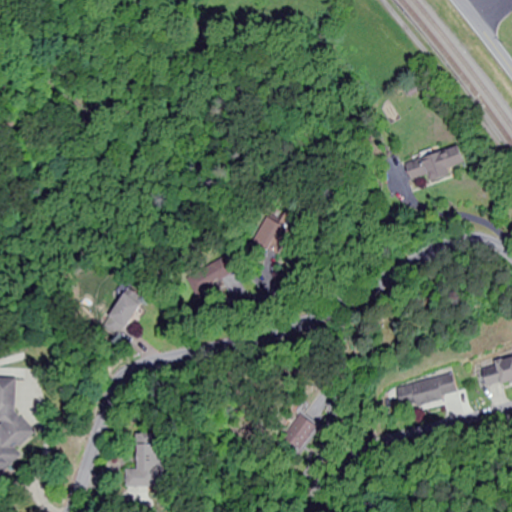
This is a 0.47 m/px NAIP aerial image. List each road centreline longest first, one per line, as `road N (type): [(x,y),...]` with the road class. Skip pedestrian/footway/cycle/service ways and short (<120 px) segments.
road 1 (residential): [(511,246),(491,227),(459,229),(318,330),(189,344),(119,373),(66,511)]
road 2 (residential): [(511,161),(383,0)]
